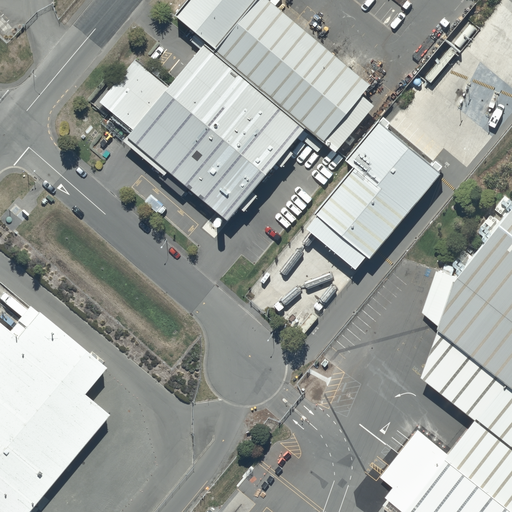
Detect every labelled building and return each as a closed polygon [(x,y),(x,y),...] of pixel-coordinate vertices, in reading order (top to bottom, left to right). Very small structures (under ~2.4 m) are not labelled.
[(195,26),(203,33),(231,0),(169,0),(167,3),(195,26)] [(370,80),(275,0),(231,0),(203,33),(293,110),(323,135),(370,80)] [(293,110),(203,33),(195,26),(156,71),(132,51),(91,98),(214,202),(293,110)] [(453,149),(390,97),(307,200),(368,251),(453,149)] [(511,178),(416,300),(431,313),(417,364),(463,400),(511,438),(511,178)] [(11,333),(0,324),(0,511),(19,511),(105,408),(79,387),(101,361),(33,306),(25,316),(11,333)] [(511,511),(511,438),(463,400),(374,511),(511,511)] [(68,460),(41,492),(57,505),(83,473),(68,460)]
